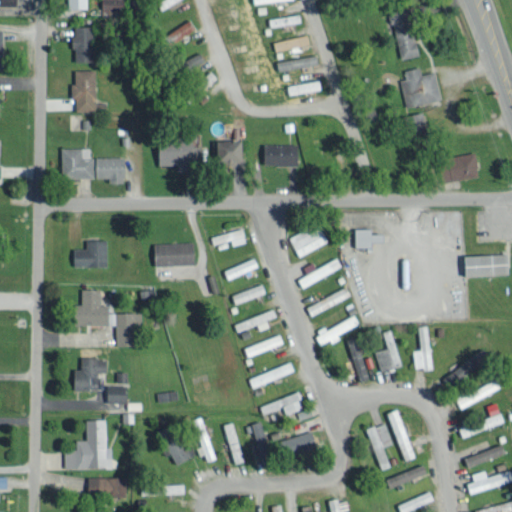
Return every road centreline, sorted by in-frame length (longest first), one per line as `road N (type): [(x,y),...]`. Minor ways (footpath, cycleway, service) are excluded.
road 1 (residential): [(349,396),(321,393),(337,439),(330,470),(220,487),(202,511),(445,480),(437,432),(420,403),(349,396)]
road 2 (residential): [(34,511),(39,0)]
road 3 (residential): [(37,201),(511,196)]
road 4 (residential): [(343,103),(265,109),(242,99),(203,0)]
road 5 (residential): [(306,0),(377,197)]
road 6 (residential): [(321,393),(256,199)]
road 7 (primary): [(511,115),(470,0)]
